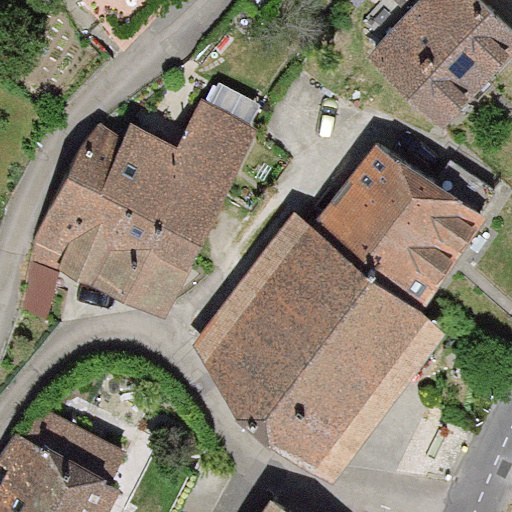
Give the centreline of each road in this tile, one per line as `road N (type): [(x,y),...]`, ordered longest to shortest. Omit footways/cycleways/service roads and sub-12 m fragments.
road 1 (residential): [(0,320),(50,144),(186,38),(217,0)]
road 2 (residential): [(271,459),(160,333),(74,342),(0,431)]
road 3 (residential): [(389,511),(321,489),(271,459)]
